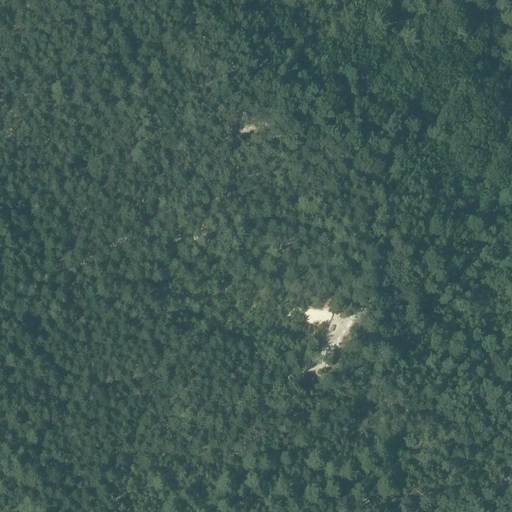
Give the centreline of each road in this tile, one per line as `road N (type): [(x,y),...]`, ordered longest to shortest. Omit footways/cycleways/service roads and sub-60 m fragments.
road 1 (unknown): [(365,511),(334,476),(302,464),(148,489),(83,511)]
road 2 (unknown): [(0,54),(122,0)]
